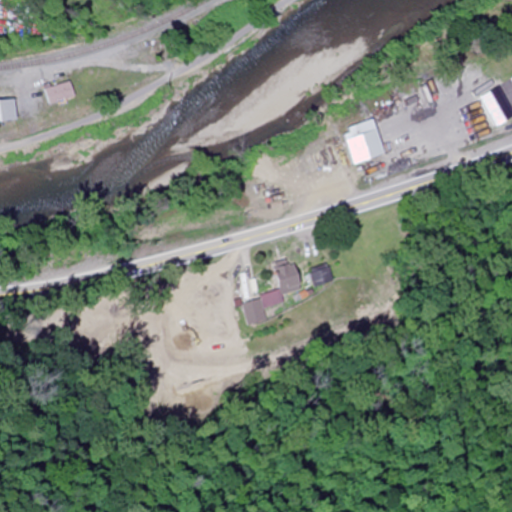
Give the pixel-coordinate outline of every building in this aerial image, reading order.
[(76,87),(78,98),(127,87),(124,75),(76,87)] [(25,112),(28,121),(74,104),(70,96),(25,112)] [(28,128),(25,119),(10,124),(12,133),(28,128)] [(344,127),(347,136),(335,140),(343,167),(374,157),(363,121),(344,127)] [(322,182),(315,156),(298,161),(306,187),(322,182)] [(258,180),(263,198),(288,190),(283,172),(258,180)]
